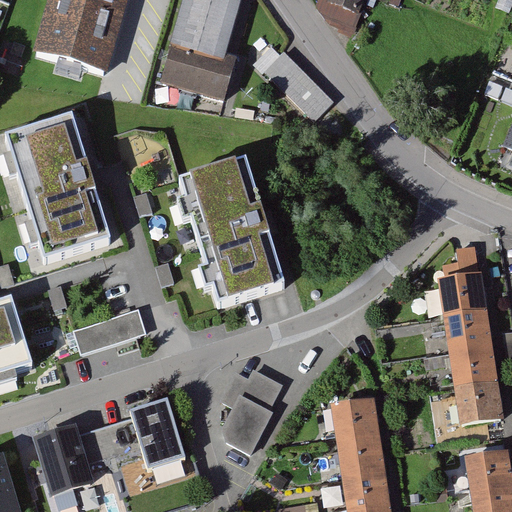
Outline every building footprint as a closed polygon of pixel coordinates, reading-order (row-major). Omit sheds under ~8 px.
[(132,0),(57,0),(39,63),(109,83),(132,0)] [(261,0),(193,0),(165,89),(227,109),(261,0)] [(362,17),(367,0),(324,0),(324,4),(362,17)] [(283,55),(258,81),(311,133),(336,107),(283,55)] [(8,146),(47,271),(112,250),(72,126),(8,146)] [(511,137),(503,160),(511,163),(511,137)] [(286,296),(245,173),(180,195),(221,318),(286,296)] [(491,280),(440,287),(460,432),(511,425),(491,280)] [(0,381),(32,372),(14,308),(0,311),(0,381)] [(84,363),(149,343),(142,318),(76,338),(84,363)] [(270,411),(284,386),(254,370),(249,380),(237,374),(223,404),(233,410),(222,430),(226,444),(252,456),(274,413),(270,411)] [(193,487),(171,405),(129,416),(151,498),(193,487)] [(395,511),(380,405),(333,412),(347,511),(395,511)] [(95,497),(81,428),(34,438),(48,506),(95,497)] [(511,511),(511,453),(471,461),(480,511),(511,511)] [(0,511),(20,511),(10,461),(0,463),(0,511)] [(282,511),(321,511),(319,503),(282,510),(282,511)]
